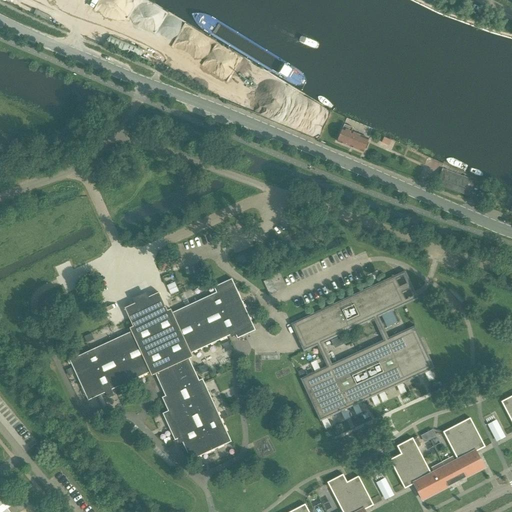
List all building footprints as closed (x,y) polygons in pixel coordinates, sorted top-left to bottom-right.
[(36,10),(34,15),(49,22),(52,17),(36,10)] [(337,142),(363,152),(368,139),(351,132),(353,128),(344,124),(337,142)] [(384,137),(381,143),(389,146),(391,141),(384,137)] [(437,184),(470,197),(475,186),(469,178),(442,169),(437,184)] [(483,188),(480,194),(489,197),(491,191),(483,188)] [(398,290),(392,278),(393,278),(392,277),(331,305),(291,324),(296,337),(304,333),(310,348),(309,348),(310,349),(317,346),(322,357),(326,367),(300,379),(306,392),(314,409),(320,422),(334,415),(349,408),(365,401),(377,395),(434,369),(428,355),(420,339),(414,326),(388,338),(384,329),(383,328),(378,317),(392,311),(392,310),(391,310),(384,296),(398,290)] [(90,351),(69,360),(88,401),(105,393),(107,396),(113,394),(111,390),(150,372),(151,376),(155,374),(165,396),(162,398),(168,411),(162,413),(175,440),(177,439),(180,438),(182,442),(190,460),(231,442),(202,379),(199,381),(188,358),(192,357),(191,354),(228,336),(235,333),(237,339),(245,335),(255,331),(234,284),(231,279),(213,287),(216,293),(198,301),(176,311),(172,313),(170,310),(167,311),(159,293),(152,295),(148,297),(135,304),(130,305),(125,308),(124,308),(130,320),(133,327),(130,328),(131,332),(90,351)] [(174,282),(166,286),(171,295),(178,292),(174,282)] [(511,396),(501,402),(511,422),(511,396)] [(401,454),(389,460),(404,489),(413,484),(414,484),(423,499),(448,486),(465,477),(483,468),(475,452),(476,451),(485,447),(470,418),(443,432),(443,433),(457,459),(457,460),(444,467),(431,474),(430,473),(417,448),(413,440),(413,439),(412,438),(397,446),(401,454)] [(496,421),(488,425),(497,441),(504,437),(496,421)] [(308,511),(305,504),(289,511),(364,511),(363,510),(373,505),(358,476),(347,482),(343,474),(327,483),(342,511),(308,511)] [(384,480),(377,483),(385,499),(392,495),(384,480)] [(0,511),(9,511),(7,509),(10,507),(6,501),(3,504),(0,500),(0,511)]
